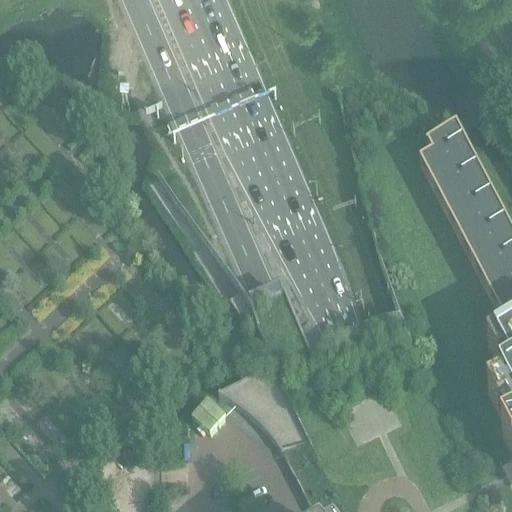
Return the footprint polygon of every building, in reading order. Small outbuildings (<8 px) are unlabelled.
[(511,234),(460,136),(427,154),(427,155),(428,154),(433,162),(420,169),(505,330),(509,328),(511,334),(511,336),(487,349),(508,388),(488,399),(508,436),(502,439),(511,458),(511,234)] [(252,312),(245,303),(241,296),(229,305),(239,319),(252,312)] [(311,442),(284,386),(278,374),(219,402),(220,403),(227,406),(238,412),(243,416),(248,419),(253,423),(258,427),(262,432),(266,436),(270,441),(274,446),(278,451),(281,456),(306,444),(311,442)] [(312,454),(306,444),(284,456),(289,466),(312,454)] [(316,464),(312,454),(289,466),(294,475),(316,464)] [(299,485),(321,474),(316,464),(294,475),(299,485)] [(304,494),(326,483),(321,474),(299,485),(304,494)] [(309,504),(331,493),(326,483),(304,494),(309,504)] [(313,511),(317,511),(336,503),(331,493),(309,504),(313,511)] [(340,511),(336,503),(317,511),(340,511)]
